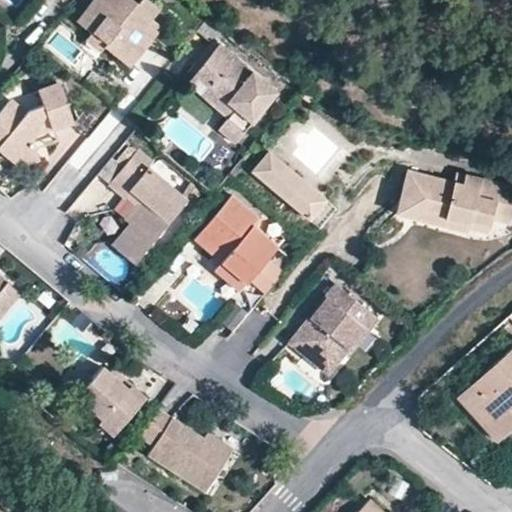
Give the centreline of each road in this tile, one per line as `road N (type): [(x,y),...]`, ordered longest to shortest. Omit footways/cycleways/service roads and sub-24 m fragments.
road 1 (residential): [(327,459),(131,323),(0,214)]
road 2 (residential): [(511,272),(428,341),(368,407)]
road 3 (residential): [(368,407),(503,511)]
road 4 (tertiary): [(0,415),(111,511)]
